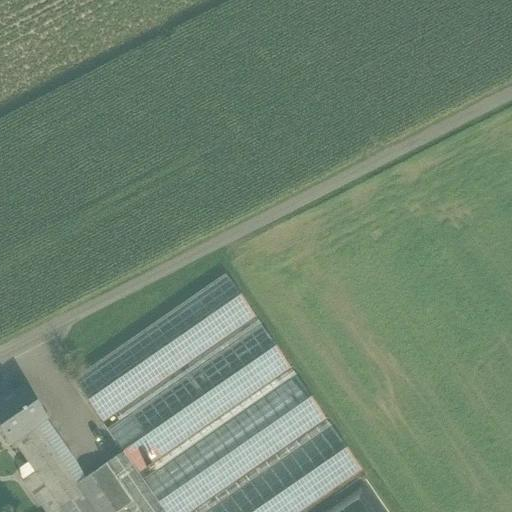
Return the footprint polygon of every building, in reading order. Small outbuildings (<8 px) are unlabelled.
[(224,275),(71,381),(102,425),(255,319),(224,275)] [(260,326),(130,415),(160,460),(290,370),(260,326)] [(295,377),(141,483),(161,511),(194,511),(326,421),(295,377)] [(24,390),(4,403),(2,401),(0,402),(0,432),(10,447),(37,428),(45,422),(24,390)] [(160,460),(130,415),(106,432),(122,455),(137,476),(160,460)] [(75,486),(37,428),(14,444),(34,475),(22,483),(42,511),(61,511),(83,497),(75,487),(75,486)] [(330,428),(207,511),(303,511),(361,472),(330,428)] [(137,476),(122,455),(104,467),(131,505),(131,504),(136,511),(161,511),(141,483),(137,476)] [(104,467),(75,486),(75,487),(83,497),(61,511),(120,511),(131,505),(104,467)]
